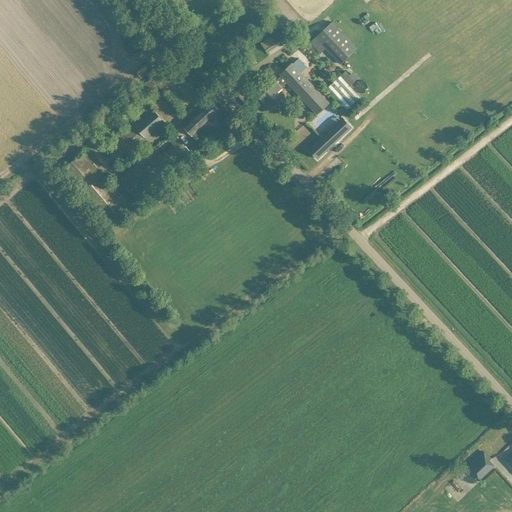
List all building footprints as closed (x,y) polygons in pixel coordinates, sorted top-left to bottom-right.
[(363,17),(358,20),(362,26),(367,23),(363,17)] [(333,21),(310,41),(320,53),(326,48),(339,63),(357,48),(333,21)] [(261,42),(268,53),(287,40),(280,29),(261,42)] [(146,44),(146,43),(146,42),(145,39),(145,38),(144,37),(144,36),(143,35),(142,35),(142,34),(140,33),(139,33),(136,32),(135,32),(132,33),(129,34),(129,35),(127,36),(126,38),(125,39),(125,42),(125,44),(125,47),(126,48),(127,49),(127,50),(128,50),(129,51),(129,52),(130,52),(132,53),(135,54),(136,54),(139,53),(141,52),(142,51),(144,50),(144,49),(145,47),(146,44)] [(305,61),(311,69),(316,65),(310,57),(305,61)] [(282,75),(278,78),(284,85),(288,82),(299,94),(312,82),(302,72),(307,67),(299,58),(294,63),(292,62),(280,73),(281,74),(282,75)] [(162,72),(96,122),(102,129),(159,87),(160,87),(165,94),(182,82),(170,66),(162,72)] [(149,67),(141,74),(144,78),(153,71),(149,67)] [(341,75),(327,88),(347,111),(361,98),(350,85),(341,75)] [(273,76),(255,92),(264,101),(265,99),(266,98),(273,105),(282,97),(277,92),(283,87),(282,87),(284,85),(278,78),(276,80),(275,79),(273,76)] [(325,107),(330,102),(312,82),(299,94),(317,114),(325,107)] [(180,122),(186,128),(193,136),(220,110),(211,100),(201,109),(197,105),(190,112),(180,122)] [(104,143),(123,166),(169,126),(150,104),(131,120),(134,124),(129,129),(125,125),(104,143)] [(334,125),(321,137),(330,146),(343,135),(334,125)] [(310,131),(305,135),(311,141),(315,137),(310,131)] [(119,179),(139,202),(193,155),(174,132),(119,179)] [(108,228),(132,208),(83,151),(60,171),(108,228)] [(484,450),(464,468),(472,477),(474,475),(479,481),(495,466),(490,460),(492,458),(484,450)]
